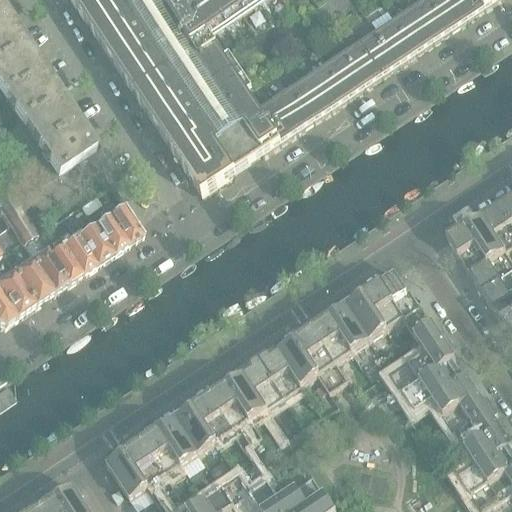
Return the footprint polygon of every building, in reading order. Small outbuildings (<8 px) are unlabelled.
[(279,151),(257,118),(232,80),(207,44),(185,9),(170,19),(156,0),(69,0),(71,4),(70,5),(84,25),(85,25),(198,195),(199,195),(203,201),(207,198),(208,200),(229,186),(229,185),(232,183),(233,178),(261,159),(263,162),(265,161),(264,160),(279,151)] [(224,33),(202,0),(199,0),(185,9),(207,44),(224,33)] [(243,20),(229,0),(202,0),(224,33),(243,20)] [(260,9),(254,0),(229,0),(243,20),(260,9)] [(273,0),(254,0),(260,9),(273,0)] [(468,25),(451,0),(432,0),(427,4),(450,37),(468,25)] [(485,14),(476,0),(451,0),(468,25),(485,14)] [(476,0),(485,14),(501,3),(501,4),(503,3),(501,0),(476,0)] [(450,37),(427,4),(411,14),(434,48),(450,37)] [(88,144),(7,23),(0,11),(0,96),(21,127),(4,138),(40,192),(56,181),(57,182),(96,155),(88,144)] [(434,48),(411,14),(393,26),(416,60),(434,48)] [(416,60),(393,26),(376,38),(398,72),(416,60)] [(398,72),(376,38),(360,49),(382,82),(398,72)] [(382,82),(360,49),(344,59),(366,93),(382,82)] [(366,93),(344,59),(327,71),(349,104),(366,93)] [(349,104),(327,71),(308,83),(331,117),(349,104)] [(331,117),(308,83),(291,94),(314,128),(331,117)] [(314,128),(291,94),(273,107),(295,140),(314,128)] [(295,140),(273,107),(257,118),(279,151),(295,140)] [(5,333),(69,291),(48,262),(36,242),(26,225),(10,201),(3,190),(0,191),(0,219),(4,226),(10,234),(21,250),(12,256),(20,268),(21,268),(24,272),(12,280),(1,264),(0,264),(0,333),(4,334),(5,334),(5,333)] [(143,242),(123,212),(115,218),(110,211),(111,211),(102,197),(96,201),(105,214),(130,251),(143,242)] [(511,202),(482,223),(506,258),(511,253),(511,202)] [(55,228),(44,213),(26,225),(36,242),(49,232),(55,228)] [(130,251),(105,214),(99,219),(103,226),(95,231),(115,261),(130,251)] [(506,258),(482,223),(464,235),(466,238),(449,249),(470,281),(506,258)] [(0,239),(10,234),(4,226),(0,228),(0,239)] [(115,261),(95,231),(84,238),(80,232),(73,236),(98,272),(115,261)] [(0,264),(1,264),(12,256),(21,250),(10,234),(0,239),(0,264)] [(98,272),(73,236),(71,238),(76,243),(70,247),(66,241),(58,246),(83,282),(98,272)] [(83,282),(58,246),(50,251),(55,257),(48,262),(69,291),(83,282)] [(511,267),(506,258),(470,281),(511,344),(511,267)] [(409,296),(406,298),(395,280),(381,289),(404,325),(415,342),(432,330),(409,296)] [(404,325),(381,289),(364,301),(375,319),(387,337),(404,325)] [(387,337),(375,319),(364,301),(346,313),(370,348),(387,337)] [(370,348),(346,313),(329,324),(353,360),(370,348)] [(337,370),(353,360),(329,324),(278,358),(302,393),(318,383),(329,399),(348,387),(337,370)] [(477,398),(467,382),(466,381),(463,383),(453,368),(456,366),(432,330),(415,342),(426,358),(391,382),(415,417),(432,406),(442,422),(477,398)] [(302,393),(278,358),(261,369),(285,405),(302,393)] [(285,405),(261,369),(245,380),(268,415),(285,405)] [(251,427),(268,415),(245,380),(193,414),(217,450),(232,440),(244,456),(262,444),(251,427)] [(0,415),(17,404),(8,389),(0,394),(0,415)] [(454,439),(489,416),(477,398),(442,422),(454,439)] [(217,450),(193,414),(176,426),(199,462),(217,450)] [(465,456),(501,433),(489,416),(454,439),(465,456)] [(199,462),(176,426),(158,438),(182,473),(199,462)] [(511,457),(509,453),(511,450),(501,433),(465,456),(476,472),(459,484),(477,511),(493,511),(511,499),(511,457)] [(185,511),(166,484),(182,473),(158,438),(107,472),(130,507),(147,496),(158,511),(185,511)] [(235,511),(251,500),(239,483),(194,511),(235,511)] [(331,511),(313,484),(296,495),(279,506),(267,489),(251,500),(235,511),(331,511)] [(86,511),(74,493),(45,511),(86,511)]
